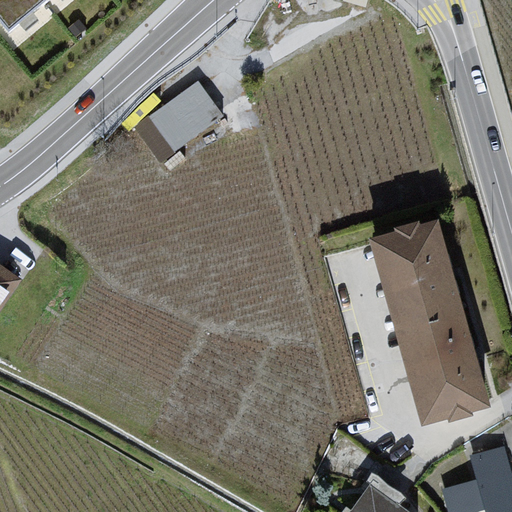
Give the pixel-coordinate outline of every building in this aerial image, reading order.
[(0,0),(0,28),(6,36),(49,0),(0,0)] [(192,91),(131,133),(159,169),(220,123),(192,91)] [(389,232),(364,240),(417,424),(487,404),(433,226),(416,225),(412,224),(391,229),(389,232)] [(0,271),(0,305),(16,282),(0,271)] [(511,511),(511,482),(503,449),(464,458),(471,481),(440,491),(445,511),(478,511),(481,511),(511,511)] [(399,511),(365,490),(349,511),(399,511)]
